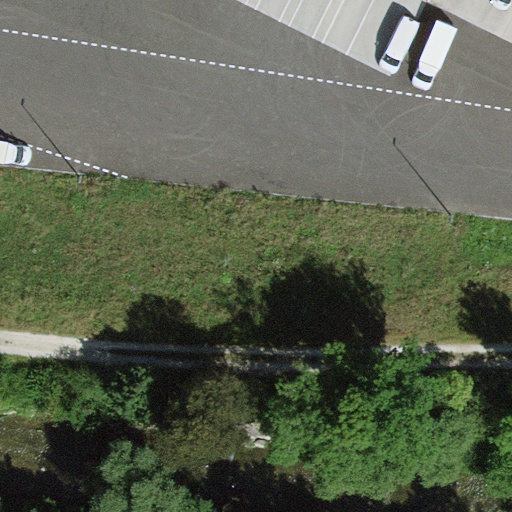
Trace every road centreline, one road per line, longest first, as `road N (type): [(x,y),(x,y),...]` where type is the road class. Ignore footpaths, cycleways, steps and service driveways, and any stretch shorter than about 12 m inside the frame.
road 1 (residential): [(511,163),(0,76)]
road 2 (track): [(511,369),(170,364),(0,349)]
